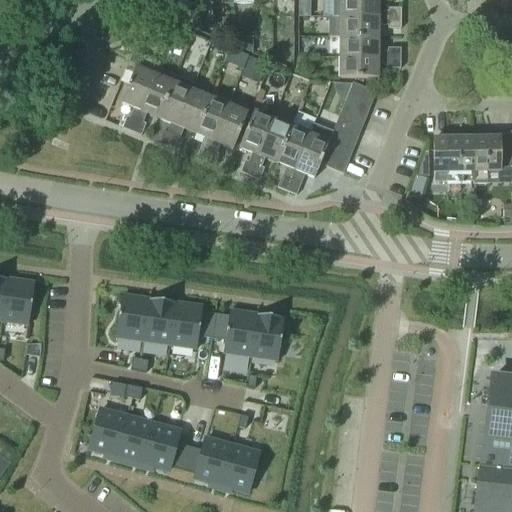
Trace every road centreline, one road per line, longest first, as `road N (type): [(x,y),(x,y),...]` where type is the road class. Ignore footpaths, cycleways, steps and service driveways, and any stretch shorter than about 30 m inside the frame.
road 1 (residential): [(80,201),(376,245)]
road 2 (residential): [(365,511),(389,268),(376,245)]
road 3 (residential): [(72,367),(236,402)]
road 4 (residential): [(80,201),(72,367)]
road 5 (residential): [(376,245),(371,199),(408,107)]
road 6 (residential): [(376,245),(511,259)]
